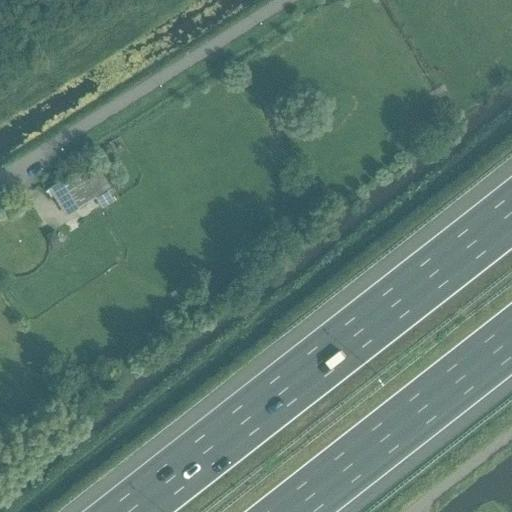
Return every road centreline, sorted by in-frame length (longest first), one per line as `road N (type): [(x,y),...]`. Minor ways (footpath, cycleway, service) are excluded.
road 1 (motorway): [(511,212),(128,511)]
road 2 (residential): [(0,180),(287,0)]
road 3 (motorway): [(291,511),(511,339)]
road 4 (unclassified): [(411,511),(511,433)]
